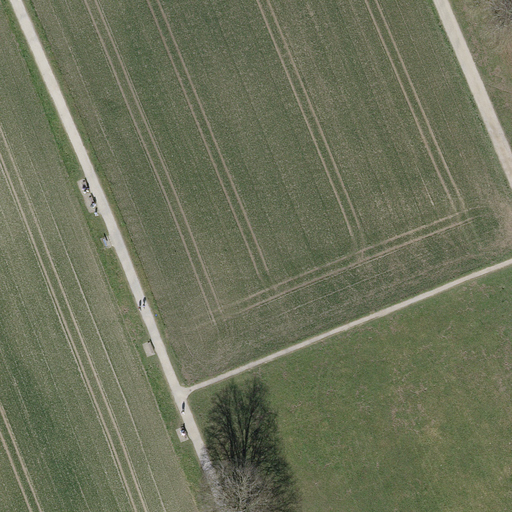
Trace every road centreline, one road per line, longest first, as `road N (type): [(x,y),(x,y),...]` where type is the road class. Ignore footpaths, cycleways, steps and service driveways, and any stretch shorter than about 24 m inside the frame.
road 1 (track): [(17,0),(226,511)]
road 2 (track): [(511,172),(441,0)]
